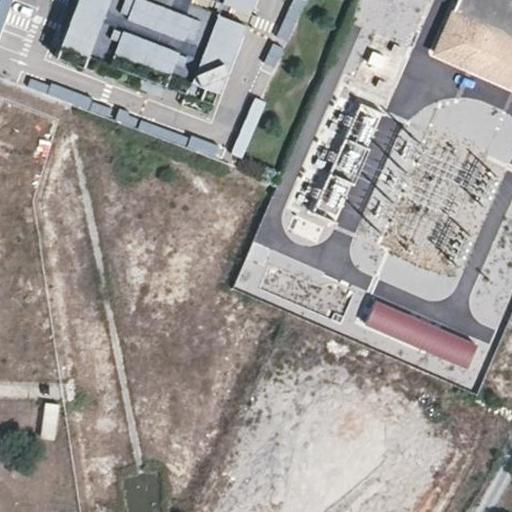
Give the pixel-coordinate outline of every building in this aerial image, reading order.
[(250,0),(75,0),(52,57),(203,118),(250,0)] [(511,0),(456,0),(432,54),(511,88),(511,0)] [(402,59),(373,47),(364,68),(394,79),(402,59)] [(336,168),(355,174),(378,111),(358,104),(336,168)] [(315,212),(341,219),(351,181),(325,175),(315,212)] [(237,287),(258,292),(270,250),(250,244),(237,287)] [(378,297),(367,321),(464,365),(474,341),(378,297)] [(60,401),(47,399),(42,434),(54,436),(60,401)]
